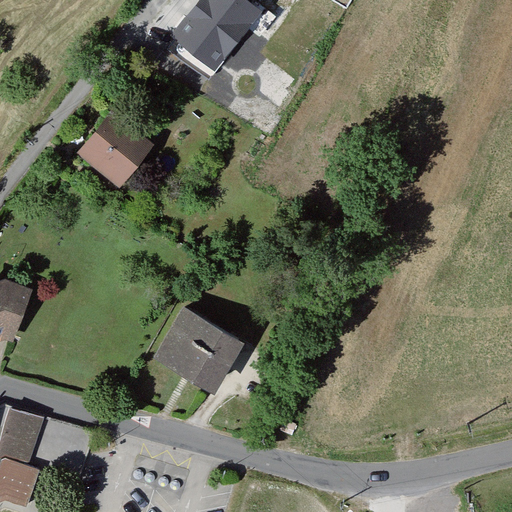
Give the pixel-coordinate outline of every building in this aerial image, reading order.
[(244,0),(221,0),(190,36),(224,64),(267,19),(244,0)] [(124,127),(96,159),(123,182),(152,151),(124,127)] [(0,332),(13,336),(30,289),(0,279),(0,332)] [(188,315),(163,355),(214,386),(240,343),(188,315)] [(13,409),(0,448),(0,453),(28,462),(43,418),(13,409)] [(293,435),(298,423),(285,419),(281,431),(293,435)] [(0,473),(0,501),(29,511),(41,474),(4,462),(0,473)]
